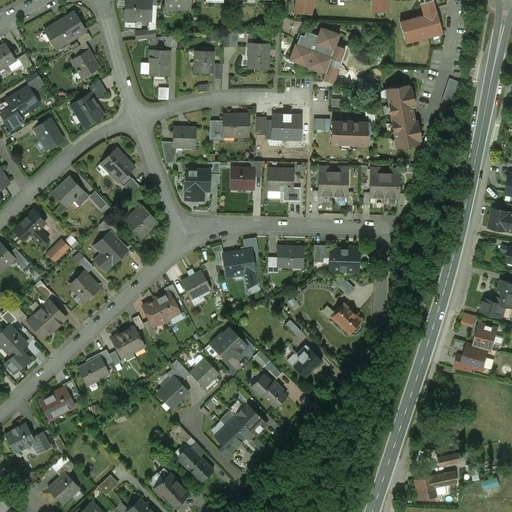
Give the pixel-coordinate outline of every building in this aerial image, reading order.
[(125,0),(125,19),(150,20),(150,6),(150,0),(125,0)] [(164,0),(165,5),(181,5),(181,8),(189,9),(189,0),(164,0)] [(295,0),(293,12),(311,15),(313,0),(371,0),(371,12),(389,12),(388,0),(422,0),(423,2),(420,3),(422,12),(434,8),(431,0),(295,0)] [(74,12),(57,22),(47,28),(60,48),(74,39),(73,38),(85,31),(81,24),(81,23),(78,18),(77,18),(74,12)] [(436,12),(399,22),(405,41),(415,39),(415,41),(432,36),(431,34),(441,32),(436,12)] [(317,36),(305,31),(304,36),(300,35),(296,45),(294,44),(289,60),(325,73),(328,65),(337,68),(339,61),(340,62),(344,48),(336,45),(335,45),(339,34),(320,27),(317,36)] [(148,30),(136,32),(137,39),(149,38),(148,30)] [(225,46),(238,46),(238,31),(225,31),(225,46)] [(88,33),(78,39),(81,44),(85,42),(91,38),(88,33)] [(81,44),(72,50),(77,57),(88,50),(88,51),(90,50),(85,42),(81,44)] [(269,44),(248,43),(247,68),(268,69),(269,44)] [(5,44),(0,46),(0,69),(10,64),(8,62),(14,58),(5,44)] [(77,57),(71,61),(77,70),(77,71),(78,72),(82,78),(98,68),(88,51),(88,50),(77,57)] [(170,51),(149,50),(148,75),(169,76),(170,51)] [(213,51),(197,51),(196,63),(194,63),(194,73),(212,73),(213,51)] [(25,54),(18,58),(25,69),(32,65),(25,54)] [(36,72),(26,79),(30,86),(41,79),(36,72)] [(460,82),(448,78),(441,100),(452,104),(460,82)] [(106,92),(99,80),(88,87),(92,92),(90,93),(94,99),(106,92)] [(407,85),(385,88),(396,148),(418,144),(417,140),(421,140),(417,121),(414,122),(411,107),(414,106),(411,87),(408,88),(407,85)] [(28,87),(6,100),(7,101),(9,100),(18,115),(17,116),(17,117),(39,104),(28,87)] [(159,87),(159,99),(169,99),(169,87),(159,87)] [(90,93),(70,106),(76,115),(84,127),(104,115),(94,99),(90,93)] [(280,115),(273,114),(272,133),(302,134),(303,115),(288,115),(288,114),(280,114),(280,115)] [(240,116),(223,116),(223,124),(223,135),(234,135),(234,136),(248,136),(248,115),(240,115),(240,116)] [(315,117),(315,129),(330,129),(330,118),(315,117)] [(40,124),(33,128),(34,129),(47,150),(63,139),(50,118),(40,124)] [(36,119),(16,132),(20,138),(34,129),(33,128),(40,124),(36,119)] [(346,122),(331,121),(330,145),(340,145),(340,144),(357,145),(357,146),(366,146),(367,122),(352,122),(352,121),(346,121),(346,122)] [(223,135),(223,124),(209,124),(209,140),(218,140),(218,135),(223,135)] [(269,125),(255,124),(255,141),(268,141),(269,125)] [(195,128),(173,128),(173,146),(195,147),(195,128)] [(171,142),(161,142),(165,163),(175,163),(176,156),(170,155),(171,142)] [(125,157),(116,148),(100,163),(118,183),(134,168),(124,158),(125,157)] [(251,161),(251,169),(253,169),(253,177),(261,177),(262,161),(251,161)] [(209,170),(209,182),(212,180),(219,180),(220,162),(212,162),(212,168),(209,168),(209,170)] [(328,168),(319,167),(318,191),(318,195),(346,196),(346,192),(347,168),(338,168),(338,172),(328,172),(328,168)] [(0,189),(9,184),(0,169),(0,189)] [(251,169),(231,169),(231,182),(238,183),(238,186),(253,187),(253,177),(253,169),(251,169)] [(293,170),(268,169),(267,200),(283,201),(283,191),(292,191),(292,188),(293,170)] [(379,169),(370,169),(370,193),(369,197),(370,197),(397,198),(398,198),(398,194),(399,170),(390,170),(390,173),(379,173),(379,169)] [(209,170),(185,170),(185,190),(186,190),(185,198),(187,199),(198,200),(199,190),(209,191),(209,182),(209,170)] [(71,177),(64,183),(63,182),(52,193),(66,207),(76,198),(81,204),(89,197),(71,177)] [(132,179),(123,186),(131,195),(137,189),(139,187),(132,179)] [(283,191),(283,201),(299,201),(300,188),(292,188),(292,191),(283,191)] [(131,195),(126,199),(131,205),(142,195),(137,189),(131,195)] [(107,204),(96,193),(90,199),(101,210),(107,204)] [(141,206),(125,221),(140,237),(156,222),(141,206)] [(510,212),(493,209),(489,227),(506,230),(509,212),(510,212)] [(33,210),(19,224),(20,224),(13,230),(21,238),(28,232),(31,236),(32,236),(42,246),(48,239),(39,229),(45,223),(33,210)] [(98,225),(107,235),(110,232),(116,238),(120,234),(106,219),(98,225)] [(104,255),(97,262),(105,270),(127,250),(116,238),(110,232),(107,235),(95,246),(104,255)] [(61,239),(47,254),(54,262),(69,247),(61,239)] [(9,254),(0,244),(0,270),(13,259),(9,254)] [(222,252),(223,254),(221,245),(210,248),(213,259),(220,258),(219,252),(222,252)] [(332,259),(332,248),(327,248),(328,246),(314,245),(314,262),(323,262),(323,258),(332,259)] [(302,247),(278,247),(277,257),(277,266),(278,266),(292,266),(292,265),(302,265),(302,247)] [(29,263),(14,248),(9,254),(13,259),(23,269),(29,263)] [(346,249),(332,248),(332,259),(331,267),(340,268),(340,271),(355,272),(355,268),(358,267),(358,260),(355,259),(356,248),(346,248),(346,249)] [(223,254),(222,254),(225,276),(235,275),(235,272),(244,271),(244,274),(255,272),(252,250),(223,254)] [(93,267),(83,256),(78,261),(88,272),(93,267)] [(277,266),(277,257),(268,257),(267,273),(278,273),(278,266),(277,266)] [(217,273),(213,259),(204,264),(210,276),(217,273)] [(201,271),(181,281),(190,300),(210,289),(201,271)] [(84,274),(83,273),(70,285),(84,301),(99,287),(86,273),(84,274)] [(335,284),(349,296),(355,288),(342,276),(335,284)] [(40,280),(33,286),(45,300),(52,293),(40,280)] [(511,283),(502,281),(495,302),(506,305),(511,307),(511,306),(511,283)] [(164,289),(166,294),(169,292),(173,300),(179,297),(172,284),(164,289)] [(158,298),(154,297),(165,320),(174,315),(175,313),(179,310),(173,300),(169,292),(166,294),(158,298)] [(152,301),(142,306),(149,320),(153,326),(165,320),(154,297),(152,301)] [(506,305),(495,302),(484,298),(480,310),(502,317),(506,305)] [(49,300),(38,311),(55,328),(66,318),(49,300)] [(8,310),(16,319),(20,323),(27,317),(14,304),(8,310)] [(361,320),(344,304),(341,308),(339,306),(333,312),(335,314),(332,317),(335,321),(336,322),(339,325),(340,325),(348,333),(352,330),(354,332),(356,332),(360,327),(360,325),(358,323),(361,320)] [(333,312),(327,306),(322,311),(331,319),(332,317),(335,314),(333,312)] [(16,319),(8,310),(1,317),(7,323),(9,321),(11,323),(11,324),(16,319)] [(38,311),(27,321),(44,338),(55,328),(38,311)] [(475,316),(464,313),(461,323),(472,327),(475,316)] [(145,327),(143,323),(138,315),(132,319),(138,330),(145,327)] [(153,326),(149,320),(143,323),(145,327),(150,337),(155,334),(156,331),(153,326)] [(301,331),(289,320),(284,325),(295,336),(301,331)] [(479,323),(473,345),(488,349),(488,350),(492,351),(498,328),(479,323)] [(9,325),(0,333),(0,344),(12,357),(5,363),(14,373),(29,359),(20,350),(27,344),(9,325)] [(128,329),(122,332),(133,352),(144,346),(134,327),(128,330),(128,329)] [(229,328),(223,334),(222,332),(211,342),(219,351),(218,352),(224,358),(227,358),(233,352),(237,356),(244,348),(241,345),(243,342),(229,328)] [(117,336),(111,339),(121,358),(133,352),(122,332),(116,335),(117,336)] [(464,356),(459,355),(455,367),(471,371),(473,365),(483,368),(488,350),(488,349),(473,345),(467,343),(464,356)] [(307,347),(297,357),(293,354),(287,360),(304,377),(321,361),(307,347)] [(94,356),(96,358),(99,356),(104,365),(112,361),(109,354),(106,349),(94,356)] [(109,354),(112,361),(115,365),(121,362),(115,351),(109,354)] [(262,366),(268,361),(259,351),(253,357),(262,366)] [(96,358),(78,368),(86,384),(93,380),(94,381),(109,374),(104,365),(99,356),(96,358)] [(204,358),(190,372),(204,387),(218,373),(204,358)] [(182,366),(176,360),(171,365),(173,367),(177,371),(182,366)] [(190,374),(182,366),(177,371),(185,379),(190,374)] [(177,371),(173,367),(166,374),(172,379),(174,377),(180,383),(185,379),(177,371)] [(272,383),(263,374),(250,387),(260,396),(262,394),(275,407),(286,396),(280,391),(282,389),(274,380),(272,383)] [(172,379),(157,393),(172,408),(189,392),(180,383),(174,377),(172,379)] [(64,387),(69,397),(78,392),(72,380),(63,385),(64,387)] [(64,387),(39,400),(50,419),(58,415),(57,413),(67,408),(68,410),(75,406),(69,397),(64,387)] [(250,396),(242,388),(238,392),(246,400),(250,396)] [(263,421),(247,404),(244,407),(237,400),(228,409),(235,416),(251,432),(255,436),(263,427),(263,421)] [(251,432),(235,416),(225,426),(241,442),(251,432)] [(13,431),(5,435),(15,452),(34,442),(35,442),(32,437),(25,424),(18,428),(17,427),(12,429),(13,431)] [(191,438),(178,424),(169,433),(174,438),(177,435),(186,444),(191,438)] [(241,442),(225,426),(214,437),(220,443),(216,447),(229,460),(233,455),(230,452),(241,442)] [(42,432),(32,437),(35,442),(34,442),(39,452),(50,446),(42,432)] [(198,458),(189,449),(178,459),(201,482),(213,470),(200,457),(198,458)] [(169,464),(158,452),(153,457),(164,469),(169,464)] [(457,454),(437,458),(439,466),(459,462),(457,454)] [(56,472),(60,477),(65,473),(67,475),(72,470),(65,463),(56,472)] [(454,471),(432,476),(434,487),(456,483),(454,471)] [(60,477),(48,489),(62,504),(79,488),(67,475),(65,473),(60,477)] [(189,494),(169,473),(153,488),(161,496),(163,494),(174,506),(172,508),(173,509),(189,494)] [(432,475),(415,479),(419,500),(436,496),(434,487),(432,476),(432,475)] [(113,490),(118,484),(110,476),(98,487),(106,496),(110,493),(113,490)] [(119,505),(121,503),(113,490),(110,493),(119,505)] [(0,511),(1,511),(9,506),(0,496),(0,511)] [(153,511),(144,503),(143,504),(139,500),(132,507),(136,511),(135,511),(153,511)] [(119,505),(116,508),(119,511),(118,511),(135,511),(136,511),(132,507),(130,505),(127,508),(121,503),(119,505)]
